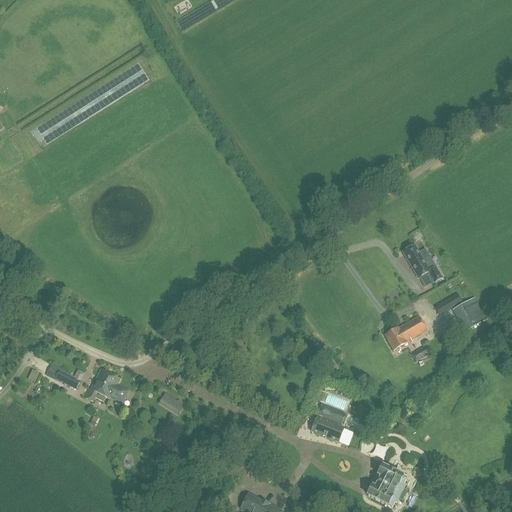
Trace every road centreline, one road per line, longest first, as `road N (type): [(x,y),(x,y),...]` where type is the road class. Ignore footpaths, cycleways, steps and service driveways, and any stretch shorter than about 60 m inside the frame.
road 1 (residential): [(511,105),(133,364),(0,299)]
road 2 (unknown): [(127,364),(312,454)]
